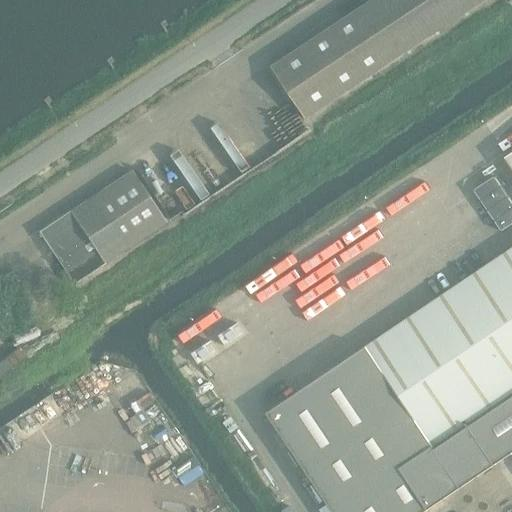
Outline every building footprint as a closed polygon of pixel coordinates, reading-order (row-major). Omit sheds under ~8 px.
[(485,0),(511,0),(511,1),(511,0),(374,0),(271,68),(305,119),(485,0)] [(73,284),(166,223),(131,171),(39,233),(73,284)] [(511,203),(494,177),(473,191),(501,232),(511,224),(511,203)] [(433,447),(489,410),(511,393),(511,249),(366,347),(433,447)] [(267,414),(332,511),(425,511),(460,489),(433,447),(366,347),(267,414)] [(511,393),(489,410),(433,447),(461,489),(511,453),(511,393)]
